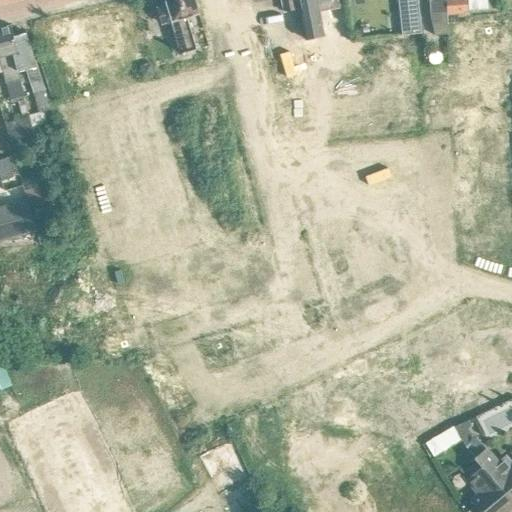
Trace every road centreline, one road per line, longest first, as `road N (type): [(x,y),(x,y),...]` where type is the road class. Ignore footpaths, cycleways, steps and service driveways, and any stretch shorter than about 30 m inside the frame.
road 1 (residential): [(448,279),(436,143),(269,160)]
road 2 (residential): [(211,409),(433,300),(448,279)]
road 3 (residential): [(172,330),(302,283),(269,160)]
road 4 (residential): [(0,378),(172,330)]
road 5 (residential): [(269,160),(225,0)]
